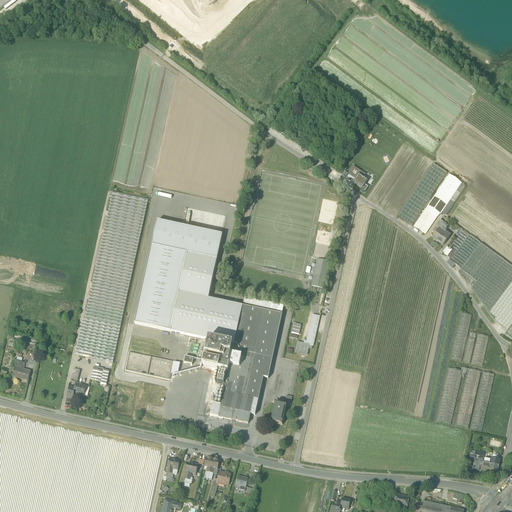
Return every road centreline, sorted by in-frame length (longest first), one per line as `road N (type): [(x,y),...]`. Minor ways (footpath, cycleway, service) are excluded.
road 1 (unclassified): [(357,194),(87,0)]
road 2 (unclassified): [(294,469),(357,194)]
road 3 (unclassified): [(511,364),(452,274),(357,194)]
road 4 (unclassified): [(495,501),(443,483),(294,469)]
road 5 (unclassified): [(168,441),(0,402)]
road 6 (unclassified): [(294,469),(168,441)]
